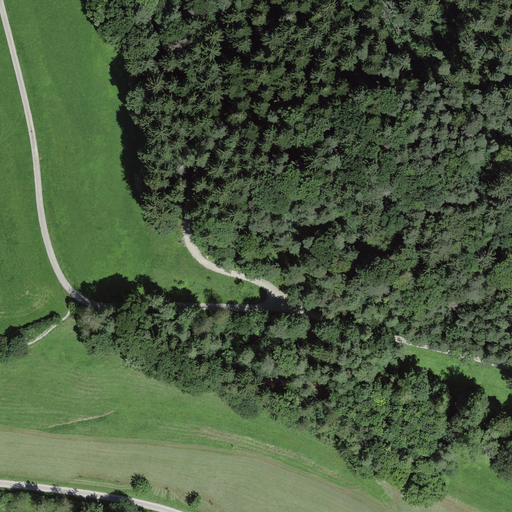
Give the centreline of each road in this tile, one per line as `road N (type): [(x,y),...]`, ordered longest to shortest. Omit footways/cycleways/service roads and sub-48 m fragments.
road 1 (track): [(511,368),(282,307),(268,284),(210,264),(192,249),(184,207),(227,87),(219,0)]
road 2 (track): [(282,307),(163,303),(115,313),(60,277),(3,0)]
road 3 (track): [(171,511),(0,483)]
